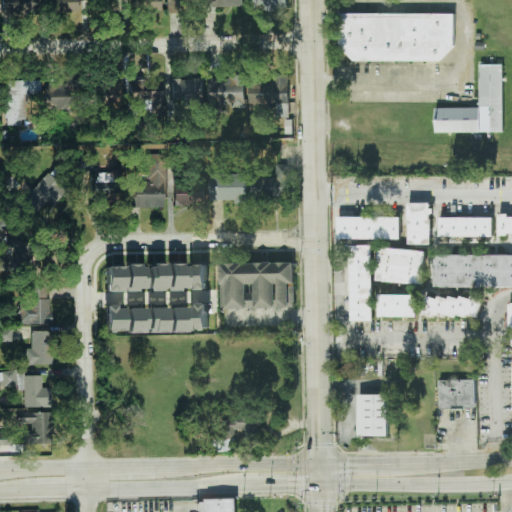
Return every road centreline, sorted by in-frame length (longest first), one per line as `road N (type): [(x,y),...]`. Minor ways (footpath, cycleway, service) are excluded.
road 1 (residential): [(249,50),(0,52)]
road 2 (residential): [(317,243),(114,247),(94,255),(88,274)]
road 3 (residential): [(88,511),(88,274)]
road 4 (tertiary): [(317,243),(313,50)]
road 5 (secondary): [(322,489),(511,481)]
road 6 (tertiary): [(322,511),(319,342)]
road 7 (secondary): [(321,465),(155,467)]
road 8 (secondary): [(88,490),(241,489)]
road 9 (residential): [(89,300),(212,297)]
